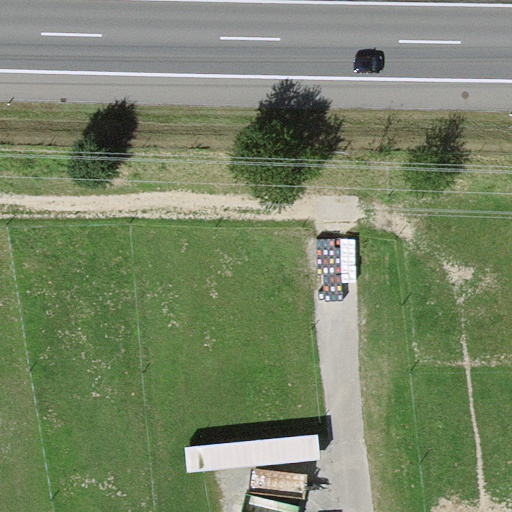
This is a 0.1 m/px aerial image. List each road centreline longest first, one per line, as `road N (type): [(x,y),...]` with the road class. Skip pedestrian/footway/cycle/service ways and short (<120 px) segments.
road 1 (motorway): [(0,39),(511,49)]
road 2 (track): [(314,224),(351,511)]
